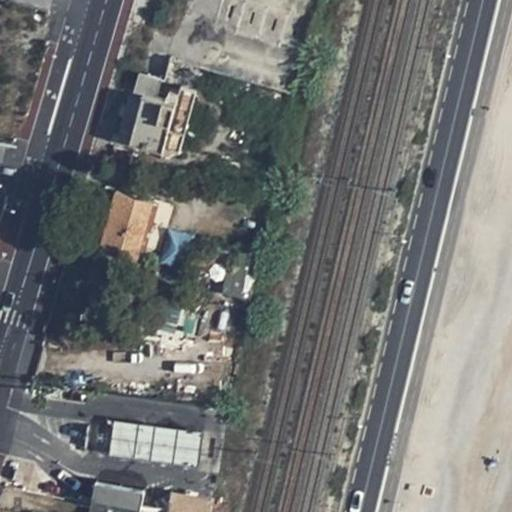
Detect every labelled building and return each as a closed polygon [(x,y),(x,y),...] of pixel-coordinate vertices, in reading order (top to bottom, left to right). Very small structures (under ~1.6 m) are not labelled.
[(147,93),(131,89),(117,145),(141,151),(151,150),(162,153),(163,146),(178,150),(195,90),(181,85),(179,91),(164,86),(161,97),(155,96),(161,76),(154,74),(147,93)] [(153,198),(116,188),(100,246),(137,257),(153,198)] [(165,231),(162,267),(186,269),(190,233),(165,231)] [(119,420),(115,450),(199,461),(204,431),(119,420)] [(86,506),(117,511),(137,511),(139,508),(141,496),(90,487),(86,506)] [(177,497),(169,495),(165,511),(209,511),(213,496),(184,491),(177,497)] [(213,496),(209,511),(229,511),(232,500),(213,496)]
